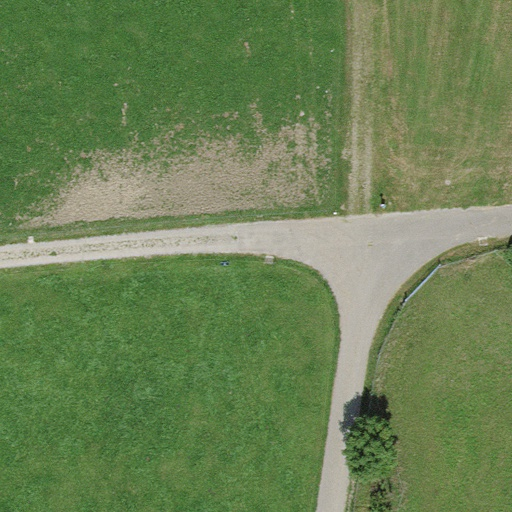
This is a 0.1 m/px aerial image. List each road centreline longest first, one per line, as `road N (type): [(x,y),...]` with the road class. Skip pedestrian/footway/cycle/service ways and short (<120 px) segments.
road 1 (unclassified): [(332,511),(374,226),(511,222)]
road 2 (track): [(0,258),(374,226)]
